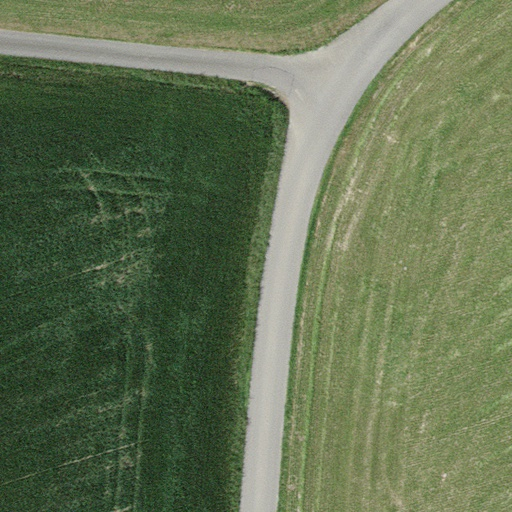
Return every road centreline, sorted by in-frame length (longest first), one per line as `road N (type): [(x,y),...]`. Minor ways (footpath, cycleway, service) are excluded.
road 1 (unclassified): [(258,511),(269,334),(330,70),(414,0)]
road 2 (track): [(0,39),(330,70)]
